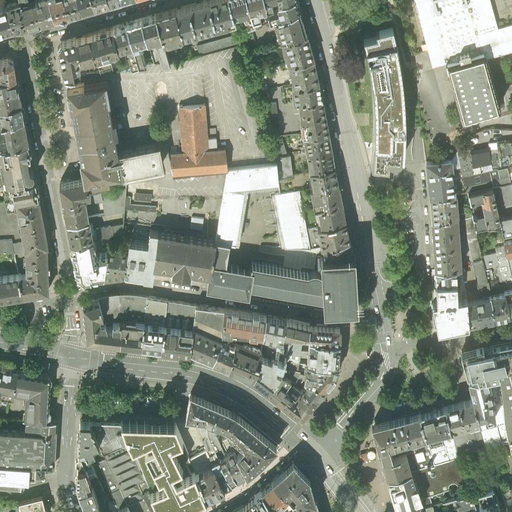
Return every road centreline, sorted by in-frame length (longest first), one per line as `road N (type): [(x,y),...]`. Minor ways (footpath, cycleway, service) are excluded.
road 1 (tertiary): [(311,0),(377,314)]
road 2 (residential): [(377,314),(350,317),(128,284),(68,295)]
road 3 (residential): [(21,40),(68,295)]
road 4 (tertiary): [(71,359),(217,380),(305,442)]
road 5 (residential): [(74,511),(65,480),(71,359)]
road 6 (residential): [(156,0),(21,40)]
road 7 (residential): [(384,349),(511,326)]
road 8 (tertiary): [(384,349),(379,381),(305,442)]
